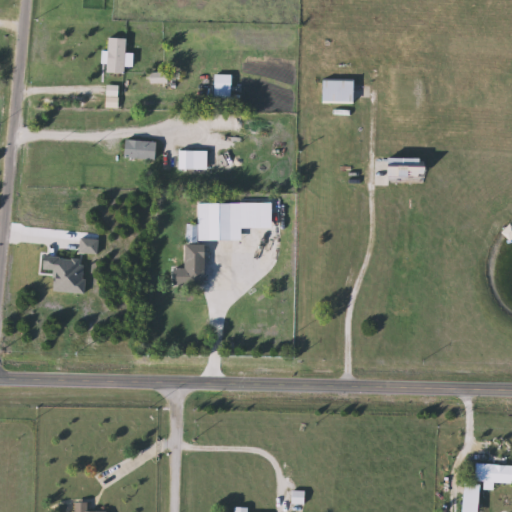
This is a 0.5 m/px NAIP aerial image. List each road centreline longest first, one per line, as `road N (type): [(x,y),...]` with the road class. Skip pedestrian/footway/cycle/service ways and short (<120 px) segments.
road 1 (secondary): [(511,388),(0,375)]
road 2 (residential): [(0,246),(23,0)]
road 3 (residential): [(173,380),(171,511)]
